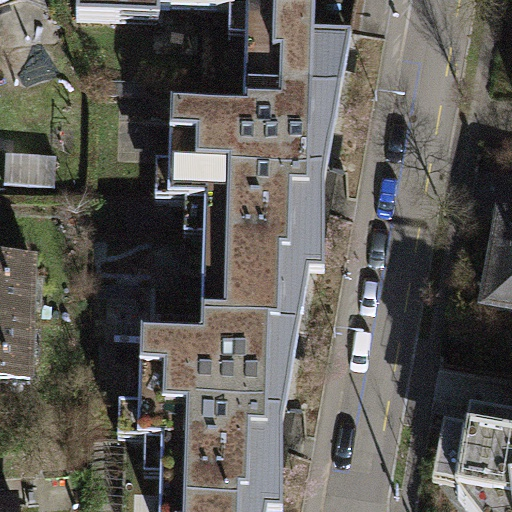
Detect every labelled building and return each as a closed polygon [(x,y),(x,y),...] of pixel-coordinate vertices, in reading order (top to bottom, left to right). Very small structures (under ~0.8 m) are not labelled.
[(248,91),(343,91),(351,37),(317,37),(317,0),(77,0),(78,23),(158,23),(158,8),(231,8),(231,39),(247,39),(248,91)] [(324,188),(343,91),(248,91),(248,107),(171,107),(171,166),(154,166),(154,204),(186,204),(186,242),(203,242),(202,328),(300,329),(307,277),(324,276),(324,188)] [(511,222),(495,219),(481,306),(511,311),(511,222)] [(0,260),(0,323),(32,325),(34,262),(0,260)] [(0,323),(0,386),(29,387),(32,325),(0,323)] [(280,511),(281,429),(300,329),(202,328),(202,338),(143,338),(142,408),(119,408),(119,442),(144,442),(144,478),(158,478),(157,511),(280,511)] [(459,511),(511,511),(511,427),(474,422),(459,511)] [(0,503),(0,511),(8,511),(8,503),(0,503)]
